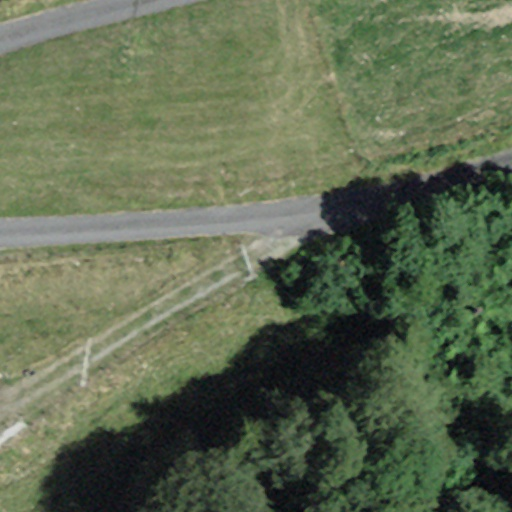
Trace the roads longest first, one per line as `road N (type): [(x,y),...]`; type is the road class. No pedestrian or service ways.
road 1 (track): [(511,170),(350,213),(277,223),(0,233)]
road 2 (track): [(277,223),(0,417)]
road 3 (track): [(0,40),(148,0)]
